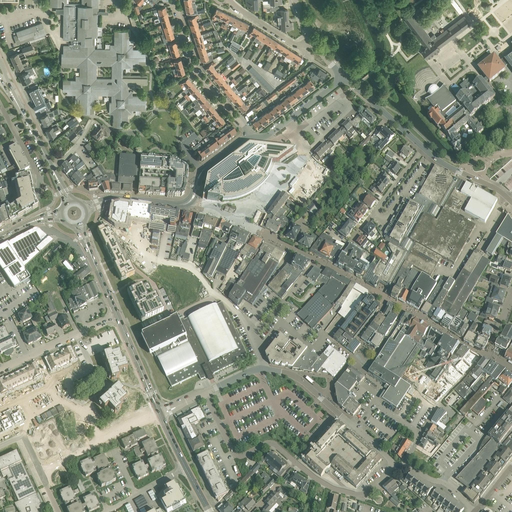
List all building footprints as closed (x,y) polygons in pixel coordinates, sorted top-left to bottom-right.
[(36,0),(50,0),(50,6),(61,6),(61,2),(60,2),(60,1),(62,1),(64,2),(64,11),(65,11),(65,13),(64,13),(63,39),(73,39),(73,42),(78,42),(78,39),(81,39),(81,44),(78,44),(77,46),(63,46),(63,53),(64,53),(64,55),(62,55),(62,67),(80,67),(80,76),(76,76),(76,80),(68,80),(68,79),(63,79),(63,91),(67,91),(67,95),(75,95),(75,99),(79,99),(79,107),(79,113),(93,113),(93,99),(97,99),(98,95),(111,95),(111,102),(109,102),(109,114),(113,114),(113,122),(112,121),(112,127),(124,127),(124,122),(128,122),(128,114),(132,114),(132,110),(146,110),(146,96),(132,96),(132,92),(128,91),(128,84),(147,84),(147,77),(122,77),(122,67),(132,68),(132,63),(145,63),(145,53),(141,53),(141,50),(132,49),(132,47),(130,46),(128,46),(129,36),(129,31),(115,31),(114,46),(112,46),(111,47),(111,49),(94,49),(94,44),(96,44),(96,37),(97,37),(97,7),(98,7),(98,0),(24,0),(25,2),(37,2),(36,0)] [(143,0),(134,0),(139,4),(137,7),(137,6),(133,7),(136,14),(139,13),(139,11),(142,7),(141,7),(144,5),(141,3),(143,0)] [(246,5),(251,5),(251,8),(250,8),(258,8),(257,0),(263,0),(262,0),(246,0),(247,5),(246,5)] [(454,0),(449,0),(459,14),(463,11),(454,0)] [(192,4),(185,6),(186,13),(187,13),(188,15),(202,13),(201,10),(196,10),(195,4),(192,4)] [(159,11),(160,15),(167,13),(165,6),(153,10),(154,12),(159,11)] [(273,7),(271,7),(271,11),(276,10),(277,20),(287,19),(287,16),(288,16),(288,10),(279,10),(279,7),(273,7)] [(217,16),(220,18),(223,11),(217,8),(213,15),(212,18),(215,19),(217,16)] [(223,11),(220,18),(223,19),(223,20),(226,21),(229,14),(223,11)] [(167,13),(160,15),(161,18),(155,20),(156,23),(162,21),(169,19),(167,13)] [(416,18),(417,17),(413,13),(405,19),(425,46),(423,46),(424,49),(422,51),(428,58),(440,48),(439,48),(464,29),(465,30),(471,26),(470,25),(470,24),(464,16),(433,40),(416,18)] [(230,22),(233,24),(236,17),(229,14),(226,21),(225,25),(223,28),(222,29),(222,30),(224,31),(226,29),(229,23),(230,22)] [(188,18),(190,24),(197,22),(196,19),(199,18),(198,15),(188,18)] [(236,17),(233,24),(232,26),(236,28),(236,26),(239,27),(242,21),(236,17)] [(163,27),(170,25),(169,19),(162,21),(163,27)] [(287,19),(277,20),(277,23),(281,23),(281,29),(293,29),(293,28),(292,28),(292,23),(292,22),(288,23),(287,19)] [(242,21),(238,30),(240,32),(240,31),(244,33),(249,24),(242,21)] [(190,24),(192,31),(199,28),(197,22),(190,24)] [(17,34),(13,35),(16,45),(46,34),(42,23),(17,32),(17,34)] [(162,30),(163,34),(165,33),(172,31),(170,25),(163,27),(161,28),(158,28),(159,31),(162,30)] [(253,34),(256,36),(260,30),(254,26),(249,33),(250,33),(247,37),(250,39),(253,34)] [(192,31),(194,37),(201,34),(199,28),(192,31)] [(233,39),(238,30),(235,29),(230,39),(233,41),(233,39)] [(259,44),(262,41),(266,34),(260,30),(256,36),(253,40),(259,44)] [(172,31),(165,33),(166,37),(163,38),(164,40),(174,37),(172,31)] [(194,37),(196,43),(203,40),(202,37),(210,35),(209,31),(201,34),(194,37)] [(272,38),(266,34),(255,51),(258,52),(264,42),(265,42),(268,44),(272,38)] [(269,56),(272,50),(274,48),(278,42),(272,38),(268,44),(271,46),(269,50),(266,54),(269,56)] [(203,40),(196,43),(198,49),(205,46),(207,46),(210,45),(212,44),(212,42),(209,43),(209,42),(204,43),(203,40)] [(176,42),(166,45),(166,47),(169,46),(170,50),(177,48),(176,42)] [(278,54),(280,51),(284,46),(278,42),(274,48),(272,50),(278,54)] [(231,43),(230,46),(231,49),(236,52),(238,48),(231,43)] [(504,59),(499,62),(504,68),(508,65),(511,69),(511,44),(511,45),(511,46),(511,54),(505,60),(504,59)] [(23,51),(21,52),(22,55),(34,50),(32,45),(22,49),(23,51)] [(205,46),(198,49),(200,55),(207,52),(205,46)] [(278,54),(281,57),(279,60),(280,60),(280,61),(282,62),(284,59),(284,58),(290,49),(284,46),(280,51),(278,54)] [(177,48),(170,50),(171,54),(169,55),(169,57),(179,54),(177,48)] [(246,52),(244,56),(247,58),(252,50),(249,48),(246,52)] [(290,49),(284,58),(290,62),(296,53),(290,49)] [(207,52),(200,55),(202,61),(208,59),(209,62),(213,59),(210,51),(207,52)] [(10,56),(13,63),(21,60),(19,56),(22,55),(21,52),(18,54),(18,53),(10,56)] [(296,53),(290,62),(296,66),(298,64),(302,57),(296,53)] [(236,60),(232,56),(227,61),(230,65),(234,63),(236,60)] [(494,56),(478,69),(489,83),(505,70),(504,68),(499,62),(494,56)] [(175,64),(176,67),(176,68),(183,66),(181,59),(173,61),(171,62),(172,66),(175,64)] [(21,60),(13,63),(16,70),(24,67),(25,70),(32,67),(30,63),(29,64),(28,61),(22,63),(21,60)] [(236,60),(234,63),(230,65),(230,66),(233,70),(240,63),(237,60),(236,60)] [(205,68),(210,73),(215,69),(213,66),(216,64),(214,61),(211,63),(205,68)] [(267,61),(263,68),(267,71),(272,64),(267,61)] [(312,64),(309,65),(317,71),(313,77),(317,79),(319,76),(322,78),(326,73),(312,64)] [(176,68),(173,69),(176,79),(179,78),(178,75),(185,73),(183,66),(176,68)] [(210,73),(215,79),(220,74),(218,71),(218,72),(215,69),(210,73)] [(19,75),(23,84),(30,80),(28,76),(29,75),(28,71),(19,75)] [(215,79),(219,84),(225,80),(222,77),(223,77),(220,74),(215,79)] [(235,80),(233,82),(235,84),(242,78),(240,76),(235,80)] [(251,76),(248,78),(256,87),(259,84),(251,76)] [(455,149),(454,149),(456,152),(465,146),(463,143),(464,142),(462,139),(461,139),(459,137),(460,136),(459,134),(458,135),(456,133),(462,128),(467,124),(470,127),(477,135),(483,130),(480,126),(484,124),(482,121),(476,126),(474,124),(474,123),(470,118),(479,111),(481,114),(483,112),(480,109),(491,101),(492,102),(494,100),(494,99),(495,97),(481,80),(477,83),(471,76),(466,81),(465,80),(463,81),(464,82),(459,86),(464,93),(456,99),(460,105),(461,104),(464,107),(462,109),(458,104),(457,105),(455,103),(456,102),(444,87),(446,85),(445,85),(441,90),(432,97),(431,98),(425,101),(427,100),(432,106),(431,107),(435,111),(429,116),(429,117),(428,117),(431,121),(432,121),(440,130),(442,128),(446,133),(446,134),(450,138),(448,139),(452,145),(455,149)] [(187,87),(192,83),(188,77),(182,82),(180,84),(184,89),(187,87)] [(304,84),(309,90),(314,85),(310,79),(307,81),(307,82),(304,84)] [(38,80),(27,85),(29,89),(40,84),(38,80)] [(219,84),(224,90),(230,85),(228,82),(227,83),(225,80),(219,84)] [(294,82),(297,86),(303,94),(309,90),(304,84),(303,82),(299,85),(296,80),(294,82)] [(191,93),(197,88),(192,83),(187,87),(189,90),(191,93)] [(224,90),(229,95),(234,91),(236,89),(234,86),(232,87),(230,85),(224,90)] [(36,87),(29,91),(32,96),(30,97),(31,99),(33,98),(36,104),(33,105),(36,111),(39,109),(40,111),(45,109),(52,106),(49,100),(46,101),(38,86),(36,87)] [(239,96),(242,93),(244,91),(245,90),(247,88),(245,86),(236,93),(234,91),(229,95),(233,101),(239,96)] [(261,86),(255,91),(259,94),(260,93),(264,90),(261,86)] [(297,86),(291,90),(293,93),(297,98),(303,94),(297,86)] [(197,88),(191,93),(193,96),(194,95),(196,98),(202,93),(197,88)] [(202,93),(196,98),(193,101),(196,104),(193,107),(195,109),(196,108),(206,99),(202,93)] [(290,94),(287,96),(292,103),(297,98),(293,93),(290,95),(290,94)] [(286,95),(280,99),(286,107),(292,103),(287,96),(286,95)] [(233,101),(238,106),(243,101),(241,99),(241,98),(239,96),(233,101)] [(206,109),(211,104),(206,99),(196,108),(195,109),(193,111),(194,113),(199,109),(202,112),(206,109)] [(243,101),(238,106),(243,111),(248,106),(251,104),(248,102),(246,104),(243,101)] [(278,103),(275,105),(280,111),(286,107),(282,101),(279,103),(278,103)] [(211,104),(206,109),(208,112),(208,113),(210,115),(216,110),(211,104)] [(273,108),(270,110),(274,115),(280,111),(275,105),(273,107),(273,108)] [(213,117),(215,120),(220,115),(216,110),(210,115),(212,117),(213,117)] [(267,111),(264,114),(269,120),(274,115),(270,110),(267,112),(267,111)] [(354,128),(355,129),(364,119),(371,126),(376,120),(367,111),(362,116),(360,114),(352,122),(351,121),(349,122),(354,128)] [(44,112),(38,114),(40,118),(43,126),(51,122),(48,114),(45,115),(44,112)] [(262,116),(259,118),(263,124),(269,120),(264,114),(261,116),(262,116)] [(67,121),(71,128),(80,122),(75,115),(67,121)] [(220,115),(215,120),(217,122),(215,125),(217,128),(219,126),(225,121),(220,115)] [(254,118),(251,120),(257,128),(263,124),(259,118),(256,121),(254,118)] [(343,128),(341,130),(346,135),(350,139),(353,136),(352,134),(356,131),(353,128),(347,122),(342,127),(343,128)] [(56,134),(55,131),(59,129),(57,125),(53,128),(52,126),(45,130),(49,138),(56,134)] [(78,134),(84,129),(80,125),(77,128),(75,127),(73,130),(69,133),(67,131),(65,133),(67,135),(73,141),(79,136),(78,134)] [(94,133),(91,137),(98,143),(101,138),(102,139),(104,136),(107,138),(110,135),(99,126),(94,133)] [(377,146),(381,150),(394,136),(385,128),(384,129),(382,127),(375,135),(377,137),(379,134),(384,139),(377,146)] [(231,128),(226,132),(232,139),(236,135),(231,128)] [(338,131),(333,135),(339,141),(344,136),(344,137),(346,135),(341,130),(339,132),(338,131)] [(226,132),(222,135),(227,142),(232,139),(226,132)] [(222,135),(218,138),(223,145),(227,142),(222,135)] [(329,141),(327,143),(332,148),(335,146),(334,146),(339,141),(333,135),(328,140),(329,141)] [(358,147),(362,150),(373,138),(369,135),(358,147)] [(218,138),(213,141),(219,148),(223,145),(218,138)] [(213,141),(209,145),(214,152),(219,148),(213,141)] [(324,144),(319,149),(325,155),(327,157),(328,157),(329,157),(335,151),(332,148),(327,143),(325,145),(324,144)] [(85,147),(89,154),(93,152),(88,145),(85,147)] [(207,176),(202,199),(207,195),(210,196),(207,199),(207,200),(207,199),(218,201),(219,201),(219,200),(222,200),(222,202),(227,202),(229,201),(229,202),(232,201),(235,201),(237,200),(240,199),(243,198),(245,197),(248,196),(251,195),(249,192),(250,191),(251,190),(252,190),(253,189),(254,189),(254,188),(256,187),(258,185),(259,184),(260,182),(262,181),(263,180),(264,178),(265,177),(265,175),(266,174),(267,172),(268,171),(269,169),(269,168),(270,166),(270,164),(271,163),(278,164),(295,150),(249,145),(207,176)] [(209,145),(205,148),(210,155),(214,152),(209,145)] [(16,146),(9,150),(21,173),(18,175),(13,176),(13,178),(28,174),(27,170),(29,169),(27,166),(29,166),(25,159),(23,159),(21,156),(23,155),(19,148),(18,149),(16,146)] [(401,153),(399,155),(401,157),(403,154),(407,158),(412,153),(406,147),(401,153)] [(205,148),(200,151),(206,158),(210,155),(205,148)] [(325,155),(319,149),(314,154),(316,155),(313,157),(318,162),(321,160),(323,162),(327,157),(325,155)] [(200,151),(196,154),(201,162),(206,158),(200,151)] [(390,151),(387,155),(392,159),(395,155),(390,151)] [(85,165),(80,158),(78,159),(74,155),(67,163),(61,167),(66,175),(75,168),(78,171),(85,165)] [(109,184),(110,193),(121,194),(121,193),(132,194),(132,193),(132,190),(138,190),(141,156),(120,155),(118,178),(115,178),(114,176),(113,175),(112,175),(106,174),(101,166),(98,168),(102,173),(103,177),(104,181),(107,180),(109,184)] [(148,157),(141,157),(138,194),(145,194),(145,195),(153,195),(167,196),(166,197),(174,198),(174,196),(181,197),(184,195),(184,194),(186,187),(186,183),(187,183),(187,170),(181,165),(181,166),(174,160),(170,160),(170,159),(155,158),(155,157),(148,157)] [(392,169),(390,171),(396,175),(401,168),(393,162),(389,167),(392,169)] [(314,177),(318,171),(305,163),(292,183),(293,184),(287,194),(303,205),(320,180),(314,177)] [(392,296),(398,285),(400,280),(401,280),(403,276),(407,278),(410,273),(409,272),(412,266),(431,276),(442,258),(454,265),(476,227),(457,216),(465,201),(470,203),(465,212),(485,223),(497,201),(468,185),(469,185),(460,180),(459,182),(456,181),(453,179),(454,177),(454,176),(435,165),(427,180),(423,178),(421,183),(418,182),(417,184),(423,188),(415,201),(414,202),(413,202),(405,197),(402,202),(403,203),(401,207),(400,206),(396,212),(397,213),(395,217),(394,216),(390,223),(391,224),(390,225),(389,225),(384,233),(385,234),(384,236),(386,238),(385,240),(390,243),(388,246),(393,255),(386,267),(380,264),(378,268),(373,277),(379,280),(385,284),(386,284),(390,286),(391,287),(388,293),(388,294),(392,296)] [(13,166),(6,170),(10,179),(13,178),(13,176),(18,175),(13,166)] [(81,183),(82,184),(94,179),(86,167),(82,170),(79,172),(78,172),(71,179),(78,186),(81,183)] [(97,182),(97,180),(103,177),(102,173),(98,168),(91,172),(95,178),(95,180),(94,179),(82,184),(87,184),(87,189),(89,189),(89,191),(98,190),(97,182)] [(379,183),(386,188),(390,183),(385,179),(387,175),(384,173),(379,179),(381,181),(379,183)] [(21,203),(5,211),(9,221),(10,223),(12,222),(16,220),(22,216),(23,215),(25,214),(25,215),(31,212),(31,211),(38,207),(35,202),(35,198),(34,195),(31,195),(31,192),(33,192),(33,191),(30,181),(31,181),(29,175),(28,175),(15,178),(21,203)] [(104,193),(110,193),(109,184),(107,180),(104,181),(103,177),(97,180),(97,182),(99,187),(102,186),(104,192),(104,193)] [(356,182),(362,186),(365,182),(360,178),(356,182)] [(376,190),(382,194),(386,188),(379,183),(377,186),(375,184),(370,191),(374,193),(376,190)] [(361,201),(364,204),(365,203),(366,204),(365,206),(366,207),(367,205),(371,208),(376,201),(373,198),(374,196),(368,192),(366,195),(368,196),(366,198),(365,196),(361,201)] [(283,193),(279,198),(286,203),(288,204),(290,206),(292,208),(294,206),(292,204),(288,200),(289,198),(283,193)] [(279,198),(275,203),(282,208),(286,203),(279,198)] [(357,207),(354,210),(363,217),(365,214),(368,211),(361,206),(362,205),(359,202),(356,207),(357,207)] [(271,207),(283,216),(287,211),(282,208),(275,203),(272,207),(271,207)] [(112,222),(112,223),(117,226),(127,228),(129,217),(130,218),(130,220),(136,221),(136,220),(138,221),(142,222),(141,222),(146,223),(146,222),(149,223),(149,222),(152,208),(148,207),(147,207),(145,207),(145,206),(141,206),(140,207),(138,206),(137,206),(136,206),(135,205),(135,206),(133,206),(133,205),(132,209),(130,209),(130,207),(121,205),(114,206),(115,207),(114,210),(113,210),(113,211),(113,214),(112,215),(113,215),(112,217),(112,218),(112,222)] [(0,209),(0,226),(1,226),(1,227),(5,226),(5,225),(10,223),(9,221),(5,211),(4,207),(0,209)] [(152,208),(150,218),(172,221),(171,226),(168,226),(167,232),(176,233),(177,228),(177,227),(176,227),(176,222),(179,222),(180,216),(180,215),(180,213),(180,212),(179,212),(175,211),(171,211),(171,210),(166,210),(162,209),(152,207),(152,208)] [(271,208),(268,213),(271,214),(272,215),(275,217),(280,220),(288,224),(290,221),(283,216),(271,207),(271,208)] [(363,217),(354,210),(353,210),(348,216),(358,224),(361,220),(360,220),(363,217)] [(176,233),(176,236),(188,238),(191,226),(193,216),(184,214),(182,220),(180,219),(179,228),(177,228),(176,233)] [(264,224),(262,228),(266,229),(266,228),(277,233),(280,229),(284,231),(290,224),(288,224),(280,220),(275,217),(272,215),(271,214),(270,215),(268,215),(265,221),(266,222),(265,225),(264,224)] [(504,239),(510,243),(511,243),(511,219),(509,215),(486,252),(493,257),(504,239)] [(191,237),(200,240),(206,219),(197,217),(194,229),(191,237)] [(345,217),(342,220),(346,223),(344,225),(345,226),(343,228),(350,234),(352,231),(356,226),(349,221),(345,217)] [(206,219),(200,240),(198,245),(207,247),(218,221),(206,219)] [(214,234),(220,237),(226,224),(226,223),(220,221),(214,234)] [(372,232),(376,228),(372,221),(370,224),(363,231),(369,236),(372,238),(375,235),(372,232)] [(150,222),(148,229),(166,232),(167,225),(150,222)] [(226,224),(220,237),(220,239),(225,242),(227,241),(227,239),(228,239),(230,235),(229,235),(233,227),(226,224)] [(286,237),(295,241),(301,229),(292,225),(286,237)] [(103,229),(97,232),(99,235),(121,281),(126,279),(132,276),(134,274),(129,263),(125,265),(113,239),(112,240),(111,238),(113,237),(109,231),(109,230),(107,227),(103,229)] [(228,246),(227,246),(215,271),(226,276),(237,260),(242,252),(252,236),(250,235),(246,233),(245,232),(245,231),(244,231),(243,231),(242,230),(241,230),(235,228),(230,240),(230,241),(228,246)] [(350,234),(343,228),(342,228),(339,232),(339,233),(346,238),(350,234)] [(0,246),(0,266),(4,272),(3,272),(6,277),(7,276),(15,288),(17,287),(20,285),(30,278),(24,269),(41,253),(53,242),(47,237),(40,231),(38,230),(37,229),(35,229),(33,230),(17,238),(8,243),(4,245),(0,246)] [(332,240),(333,239),(323,234),(310,250),(313,252),(315,251),(315,253),(318,254),(319,253),(319,255),(327,258),(328,258),(328,259),(330,260),(331,260),(332,261),(333,261),(334,261),(334,260),(344,247),(345,246),(335,242),(332,240)] [(299,244),(309,249),(313,242),(314,242),(316,237),(312,235),(310,239),(303,236),(302,238),(299,244)] [(361,247),(363,248),(366,245),(368,247),(370,244),(366,240),(361,236),(356,243),(361,247)] [(236,273),(240,276),(242,273),(241,273),(242,271),(244,273),(254,257),(255,258),(264,243),(262,241),(262,242),(255,239),(256,239),(254,237),(252,238),(243,252),(242,252),(237,260),(242,264),(236,273)] [(211,258),(217,246),(218,242),(214,240),(207,255),(211,258)] [(221,248),(217,246),(211,258),(203,274),(204,275),(212,279),(215,271),(227,246),(223,244),(221,248)] [(42,258),(49,265),(54,260),(63,252),(56,245),(42,258)] [(238,306),(239,307),(244,300),(253,305),(285,255),(264,245),(254,262),(253,261),(229,298),(238,307),(238,306)] [(338,262),(337,265),(346,271),(363,281),(366,275),(368,272),(367,272),(369,268),(371,266),(369,264),(365,261),(362,260),(365,255),(365,254),(358,249),(352,245),(340,259),(338,262)] [(162,254),(173,257),(175,251),(164,249),(162,254)] [(374,255),(384,262),(387,258),(377,251),(374,255)] [(433,319),(441,325),(482,257),(475,252),(455,283),(443,303),(442,306),(438,311),(438,310),(433,319)] [(500,255),(498,260),(503,262),(501,267),(510,271),(511,269),(511,270),(511,269),(511,264),(510,264),(510,263),(506,262),(508,258),(500,255)] [(310,264),(296,257),(292,264),(296,267),(294,270),(298,272),(299,271),(302,273),(310,264)] [(461,310),(463,307),(479,279),(490,262),(482,257),(441,325),(449,331),(461,310)] [(62,270),(69,279),(75,275),(85,267),(79,259),(73,264),(77,268),(70,274),(65,268),(62,270)] [(366,275),(364,280),(366,281),(370,283),(374,287),(374,288),(375,288),(376,287),(377,287),(377,286),(376,285),(379,280),(373,277),(378,268),(377,268),(381,261),(376,259),(372,265),(372,264),(371,266),(369,268),(367,272),(368,272),(366,275)] [(268,287),(282,299),(302,273),(299,271),(298,272),(294,270),(296,267),(292,264),(290,264),(288,264),(268,287)] [(69,279),(67,281),(72,287),(75,285),(80,281),(81,281),(87,276),(91,273),(85,267),(75,275),(69,279)] [(313,269),(307,277),(316,282),(317,281),(322,271),(317,269),(315,270),(313,269)] [(325,285),(327,287),(334,273),(327,269),(325,273),(322,271),(317,281),(325,285)] [(399,300),(407,304),(413,289),(420,275),(412,270),(410,273),(407,278),(405,282),(403,285),(406,287),(399,300)] [(334,307),(336,305),(340,300),(352,283),(334,273),(327,287),(325,285),(318,293),(334,307)] [(413,289),(407,304),(418,311),(419,311),(425,301),(426,302),(437,285),(430,280),(431,280),(422,275),(413,289)] [(493,275),(490,283),(492,284),(497,286),(498,285),(499,285),(501,286),(509,289),(511,280),(503,277),(503,280),(500,279),(500,278),(493,275)] [(402,287),(403,285),(405,282),(407,278),(403,276),(401,280),(400,280),(398,285),(391,297),(392,297),(393,298),(394,298),(395,298),(395,299),(395,300),(395,299),(397,300),(397,301),(405,288),(402,287)] [(432,319),(433,319),(438,310),(438,311),(442,306),(443,303),(455,283),(450,280),(447,284),(447,285),(443,290),(428,315),(429,316),(432,319)] [(421,311),(428,315),(447,285),(441,281),(421,311)] [(90,284),(83,287),(89,301),(89,300),(90,302),(94,300),(97,299),(99,298),(98,297),(101,296),(95,282),(90,284)] [(132,291),(128,293),(134,305),(134,307),(142,322),(163,312),(149,283),(140,287),(132,291)] [(227,286),(225,290),(230,293),(234,286),(229,283),(227,286)] [(336,305),(342,309),(356,286),(352,283),(340,300),(336,305)] [(490,293),(504,297),(506,292),(498,289),(499,285),(498,285),(497,286),(492,284),(491,287),(492,287),(490,293)] [(339,314),(347,321),(350,318),(355,312),(361,305),(360,305),(365,299),(367,296),(367,295),(369,293),(356,286),(342,309),(339,314)] [(89,301),(83,287),(79,289),(79,288),(74,290),(75,291),(71,293),(72,295),(73,296),(72,300),(70,299),(68,300),(70,304),(68,305),(68,306),(70,310),(72,309),(74,313),(85,307),(85,306),(87,305),(86,304),(89,303),(89,302),(90,302),(89,300),(89,301)] [(51,312),(55,320),(59,318),(55,310),(52,303),(54,302),(50,293),(43,296),(51,312)] [(297,315),(313,330),(334,307),(318,293),(297,315)] [(487,298),(486,301),(493,303),(494,300),(502,303),(504,297),(490,293),(488,298),(487,298)] [(347,321),(334,339),(354,354),(361,345),(354,340),(360,333),(359,332),(363,328),(364,329),(379,309),(372,304),(374,301),(375,300),(375,299),(375,298),(374,298),(373,298),(372,298),(371,299),(367,296),(365,299),(360,305),(361,305),(355,312),(350,318),(347,321)] [(498,314),(500,309),(492,306),(493,303),(486,301),(485,304),(489,305),(487,311),(498,314)] [(178,317),(141,335),(150,355),(154,353),(158,361),(159,361),(167,377),(172,387),(198,374),(201,380),(208,377),(209,380),(213,378),(211,375),(235,364),(235,365),(249,359),(240,338),(238,336),(240,335),(239,335),(237,330),(236,330),(222,302),(184,321),(183,318),(179,320),(178,317)] [(387,307),(383,314),(388,317),(390,313),(394,306),(389,303),(388,303),(386,307),(387,307)] [(20,316),(23,323),(32,319),(27,309),(20,314),(21,315),(20,316)] [(449,331),(456,335),(462,324),(462,323),(460,322),(462,320),(464,321),(468,314),(461,311),(461,310),(449,331)] [(496,319),(498,314),(487,311),(486,316),(481,314),(480,317),(487,319),(488,317),(496,319)] [(401,321),(390,339),(395,342),(403,330),(408,322),(409,322),(412,317),(407,313),(406,314),(406,313),(404,313),(400,319),(401,321)] [(396,317),(390,314),(386,320),(381,329),(378,333),(385,337),(391,329),(390,327),(391,326),(393,325),(396,320),(396,317)] [(470,314),(467,318),(474,323),(478,316),(470,314)] [(379,315),(369,328),(376,333),(379,328),(381,329),(386,320),(379,315)] [(69,326),(66,320),(68,319),(67,316),(58,320),(62,329),(69,326)] [(412,317),(409,322),(408,322),(403,330),(408,333),(416,320),(413,318),(412,317)] [(384,388),(388,391),(390,387),(395,390),(401,381),(400,381),(420,350),(423,347),(426,341),(423,340),(425,337),(428,338),(432,331),(429,330),(430,329),(426,326),(425,328),(419,324),(420,322),(416,320),(410,329),(408,333),(384,369),(374,364),(374,365),(373,366),(372,367),(371,368),(368,373),(386,385),(384,388)] [(44,329),(47,336),(57,332),(54,325),(49,327),(48,324),(46,324),(43,326),(45,329),(44,329)] [(462,338),(468,327),(462,324),(456,335),(461,338),(462,338)] [(0,354),(4,353),(4,354),(5,355),(7,355),(8,356),(9,356),(12,355),(13,353),(13,352),(13,351),(13,350),(13,349),(14,348),(15,349),(19,347),(16,340),(13,342),(12,339),(11,339),(4,325),(4,326),(0,328),(0,354)] [(464,341),(469,344),(475,333),(478,327),(473,325),(464,341)] [(479,339),(475,347),(483,350),(484,350),(491,335),(493,331),(482,325),(480,330),(482,331),(479,338),(479,339)] [(495,346),(506,352),(510,345),(509,345),(511,339),(511,328),(506,326),(499,340),(499,339),(497,342),(495,346)] [(36,328),(30,331),(35,342),(37,342),(37,341),(42,339),(36,328)] [(361,339),(368,343),(376,333),(369,328),(361,339)] [(423,347),(420,350),(423,352),(420,356),(430,361),(445,337),(433,329),(432,331),(428,338),(426,341),(423,347)] [(390,339),(374,364),(384,369),(408,333),(403,330),(395,342),(390,339)] [(469,344),(475,347),(479,339),(479,338),(482,331),(480,330),(479,330),(478,334),(475,333),(469,344)] [(35,342),(30,331),(23,334),(25,338),(24,338),(26,342),(28,345),(33,343),(35,342)] [(376,333),(368,343),(375,348),(376,349),(379,348),(379,347),(384,338),(376,333)] [(270,364),(293,368),(308,349),(296,340),(293,344),(281,335),(266,354),(270,364)] [(433,372),(443,358),(446,360),(449,362),(457,350),(459,351),(461,348),(459,347),(460,346),(445,337),(430,361),(426,367),(433,372)] [(432,374),(430,378),(436,382),(439,379),(440,380),(445,373),(445,374),(448,370),(452,365),(456,368),(459,365),(470,352),(462,347),(461,348),(459,351),(457,350),(449,362),(446,360),(443,358),(433,372),(432,374)] [(320,359),(312,369),(313,370),(315,372),(323,373),(322,374),(323,375),(324,373),(326,374),(326,375),(328,375),(327,374),(328,373),(333,377),(347,360),(332,348),(328,348),(320,359)] [(70,349),(64,352),(64,353),(69,362),(75,360),(70,349)] [(312,353),(308,349),(293,368),(293,369),(311,372),(313,370),(312,369),(320,359),(315,355),(316,353),(313,352),(312,353)] [(440,380),(437,383),(441,386),(438,390),(444,394),(480,357),(471,352),(456,369),(452,365),(448,370),(445,374),(445,373),(440,380)] [(64,353),(59,355),(64,366),(69,363),(69,362),(64,353)] [(111,353),(103,355),(106,365),(107,365),(107,366),(108,369),(108,370),(111,380),(119,377),(118,372),(127,370),(125,362),(122,363),(119,353),(112,355),(111,353)] [(54,358),(53,358),(58,368),(58,369),(64,366),(59,355),(54,358)] [(53,357),(47,360),(52,371),(58,368),(53,358),(53,357)] [(492,363),(484,359),(477,367),(485,373),(492,363)] [(499,367),(492,363),(485,373),(483,375),(470,388),(477,394),(485,385),(499,367)] [(35,365),(29,368),(30,369),(34,379),(40,376),(35,365)] [(345,374),(357,383),(359,385),(365,378),(351,367),(345,374)] [(483,375),(485,373),(477,367),(463,382),(464,383),(470,388),(483,375)] [(505,371),(499,368),(485,385),(477,394),(475,397),(460,413),(465,418),(482,398),(484,395),(485,396),(492,387),(493,387),(505,371)] [(29,369),(24,371),(29,382),(35,380),(34,379),(30,369),(29,369)] [(24,371),(19,374),(24,385),(29,382),(24,371)] [(511,384),(511,376),(506,371),(505,371),(493,387),(503,395),(511,384)] [(19,374),(13,376),(18,387),(24,385),(19,374)] [(338,383),(337,384),(349,393),(355,385),(357,383),(345,374),(344,376),(344,377),(343,377),(342,378),(342,379),(341,380),(340,381),(339,382),(338,383)] [(13,376),(8,379),(13,390),(18,387),(13,376)] [(3,381),(2,382),(7,392),(13,390),(8,379),(3,381)] [(464,383),(463,382),(460,385),(468,391),(470,388),(464,383)] [(338,405),(342,408),(350,398),(350,397),(352,397),(352,394),(349,395),(349,393),(337,384),(334,387),(338,405)] [(107,396),(99,403),(104,410),(108,406),(115,414),(121,408),(119,406),(126,399),(122,394),(123,392),(118,386),(110,393),(110,394),(107,396),(108,396),(107,397),(107,396)] [(458,387),(455,390),(463,399),(466,396),(458,387)] [(511,388),(503,399),(510,405),(511,402),(511,388)] [(350,398),(342,408),(353,417),(361,407),(350,398)] [(489,404),(482,398),(472,410),(478,416),(489,404)] [(183,430),(194,425),(199,423),(198,422),(205,418),(200,407),(191,411),(192,413),(189,414),(189,415),(178,420),(183,430)] [(479,454),(456,479),(463,485),(467,488),(466,491),(463,494),(467,497),(470,501),(471,502),(472,503),(474,504),(477,500),(479,498),(481,499),(511,459),(511,458),(511,453),(503,446),(505,443),(511,435),(511,407),(489,437),(492,439),(490,441),(487,445),(480,452),(479,454)] [(440,411),(438,410),(432,422),(437,425),(440,422),(447,414),(442,410),(440,411)] [(9,412),(5,414),(6,415),(8,419),(10,422),(11,422),(13,421),(15,424),(21,421),(22,421),(19,413),(17,414),(12,417),(10,413),(9,412)] [(0,418),(0,417),(0,426),(1,427),(1,426),(2,426),(5,430),(11,427),(11,428),(12,427),(10,422),(8,419),(8,420),(7,420),(2,423),(1,419),(0,418)] [(47,425),(30,432),(37,447),(36,448),(38,452),(40,451),(46,449),(47,450),(48,451),(53,448),(53,447),(56,445),(58,444),(58,445),(63,443),(65,446),(66,448),(69,446),(69,445),(72,444),(73,445),(78,442),(78,441),(78,440),(81,439),(82,440),(85,438),(84,436),(85,436),(78,421),(77,422),(75,418),(69,421),(68,420),(68,421),(64,423),(63,422),(50,428),(51,430),(49,431),(47,425)] [(305,455),(301,459),(307,464),(310,467),(313,469),(312,469),(318,475),(319,474),(321,477),(322,476),(325,472),(328,470),(331,466),(334,468),(333,468),(339,474),(340,473),(342,475),(342,476),(345,479),(345,478),(356,488),(357,488),(361,483),(362,483),(367,477),(371,472),(372,472),(377,466),(382,460),(376,455),(377,454),(372,450),(371,451),(371,450),(365,444),(365,445),(359,440),(360,440),(354,434),(353,435),(337,420),(336,421),(335,423),(334,423),(332,425),(331,425),(331,426),(329,428),(329,429),(327,431),(326,430),(326,431),(327,432),(326,432),(325,433),(325,434),(324,433),(324,434),(324,435),(323,436),(322,437),(322,436),(321,436),(322,437),(320,439),(319,439),(318,439),(319,439),(317,442),(316,441),(316,442),(314,445),(306,454),(305,455)] [(439,427),(444,431),(444,430),(447,427),(440,422),(437,425),(439,427)] [(194,425),(183,430),(194,452),(205,447),(194,425)] [(431,425),(428,429),(439,436),(442,438),(443,438),(444,437),(440,433),(435,431),(437,428),(431,425)] [(428,429),(425,434),(436,440),(437,439),(440,441),(442,438),(439,436),(428,429)] [(133,435),(133,436),(136,441),(137,441),(138,441),(139,441),(139,440),(146,436),(143,430),(133,435)] [(436,440),(425,434),(423,439),(429,442),(430,440),(435,443),(436,440)] [(503,446),(511,453),(511,435),(505,443),(503,446)] [(136,441),(133,436),(121,441),(125,449),(129,447),(130,448),(137,445),(136,441)] [(151,456),(153,455),(158,452),(152,439),(141,444),(144,449),(140,451),(141,454),(145,452),(148,457),(151,456)] [(404,440),(400,446),(407,450),(407,451),(411,444),(404,440)] [(392,443),(390,446),(397,450),(404,455),(407,450),(400,446),(399,448),(394,445),(394,444),(392,443)] [(142,455),(141,454),(140,451),(138,446),(132,449),(137,458),(142,455)] [(397,450),(390,446),(387,450),(390,452),(391,450),(396,453),(395,455),(401,459),(404,455),(397,450)] [(14,504),(36,494),(28,477),(27,478),(26,476),(27,475),(24,471),(23,471),(22,469),(24,468),(16,451),(0,459),(0,470),(3,478),(7,476),(18,502),(14,504)] [(197,459),(203,472),(217,466),(215,462),(215,461),(214,461),(214,460),(214,459),(213,458),(212,457),(212,456),(210,452),(197,459)] [(268,463),(271,466),(278,458),(275,456),(271,453),(268,456),(266,454),(260,460),(263,463),(265,460),(268,463)] [(99,473),(101,472),(104,471),(110,468),(108,464),(107,465),(104,459),(105,458),(103,455),(93,460),(91,461),(95,469),(97,468),(99,473)] [(148,465),(150,468),(152,472),(165,466),(160,456),(155,458),(153,455),(151,456),(152,460),(147,462),(148,465)] [(271,466),(274,469),(275,469),(278,472),(276,474),(280,478),(286,471),(283,469),(286,466),(281,461),(278,458),(271,466)] [(84,473),(86,477),(96,472),(95,469),(90,459),(80,463),(81,467),(83,467),(85,473),(84,473)] [(150,468),(148,465),(145,467),(142,462),(132,466),(138,480),(148,475),(146,470),(150,468)] [(258,464),(252,471),(254,473),(255,474),(261,467),(258,464)] [(203,472),(210,486),(223,480),(221,476),(221,475),(221,474),(221,473),(220,473),(220,472),(219,471),(219,470),(218,470),(217,466),(203,472)] [(99,482),(101,487),(105,486),(105,485),(111,482),(111,483),(116,481),(113,475),(112,475),(111,473),(112,473),(111,470),(107,472),(107,471),(105,472),(104,471),(101,472),(102,473),(99,474),(100,475),(96,477),(98,480),(99,479),(100,482),(99,482)] [(411,484),(417,476),(412,472),(409,475),(407,474),(402,481),(406,484),(408,482),(411,484)] [(270,488),(275,483),(272,480),(264,473),(261,476),(265,479),(263,482),(264,483),(267,485),(270,488)] [(292,482),(297,485),(301,479),(294,474),(292,478),(288,474),(282,481),(285,484),(287,482),(291,484),(292,482)] [(413,486),(416,488),(423,480),(417,476),(409,486),(412,488),(413,486)] [(297,485),(302,488),(300,491),(306,494),(307,492),(303,489),(308,483),(301,479),(297,485)] [(391,479),(387,483),(395,492),(399,488),(396,485),(391,479)] [(80,480),(76,482),(81,493),(85,491),(80,480)] [(223,480),(210,486),(216,500),(217,499),(219,502),(225,496),(228,494),(228,493),(229,492),(228,489),(227,488),(227,487),(227,486),(226,485),(225,484),(223,480)] [(419,490),(422,492),(428,484),(423,480),(416,488),(415,490),(417,492),(419,490)] [(159,497),(167,511),(169,511),(173,510),(172,508),(180,504),(181,506),(186,503),(181,493),(182,492),(180,487),(178,488),(175,483),(162,490),(160,494),(162,497),(160,498),(159,497)] [(395,492),(387,483),(383,487),(388,492),(390,495),(395,492)] [(428,484),(422,492),(420,494),(422,496),(424,494),(427,496),(433,488),(428,484)] [(261,490),(264,493),(270,488),(267,485),(261,490)] [(66,505),(70,503),(76,501),(73,495),(79,493),(77,490),(72,492),(70,487),(59,492),(66,505)] [(275,492),(270,497),(277,504),(279,506),(280,507),(282,504),(280,502),(278,500),(281,498),(282,498),(284,496),(286,493),(281,488),(278,491),(278,492),(276,493),(275,492)] [(437,501),(443,493),(435,488),(431,494),(432,495),(431,497),(434,499),(433,502),(435,503),(437,501)] [(230,494),(224,499),(226,501),(234,494),(232,491),(229,493),(230,494)] [(440,507),(448,497),(443,493),(437,501),(440,503),(438,506),(440,507)] [(37,511),(37,510),(40,509),(40,507),(42,506),(36,494),(14,504),(16,508),(19,511),(37,511)] [(83,509),(86,507),(88,511),(89,511),(99,508),(93,494),(83,499),(85,505),(81,506),(83,509)] [(138,509),(147,504),(142,495),(133,500),(138,509)] [(328,509),(335,510),(338,497),(331,496),(328,509)] [(265,509),(262,511),(268,511),(277,504),(270,497),(265,503),(268,506),(265,509)] [(390,501),(398,508),(401,504),(393,497),(390,501)] [(446,511),(447,509),(453,501),(448,497),(442,505),(445,507),(443,510),(446,511)] [(244,506),(248,511),(255,504),(251,499),(249,501),(247,498),(241,503),(244,506)] [(453,511),(459,505),(453,501),(447,509),(450,511),(449,511),(453,511)] [(67,509),(67,511),(83,511),(83,509),(80,503),(75,506),(73,502),(70,503),(72,507),(67,509)] [(217,509),(220,511),(233,511),(234,511),(227,503),(224,506),(223,504),(217,509)]
